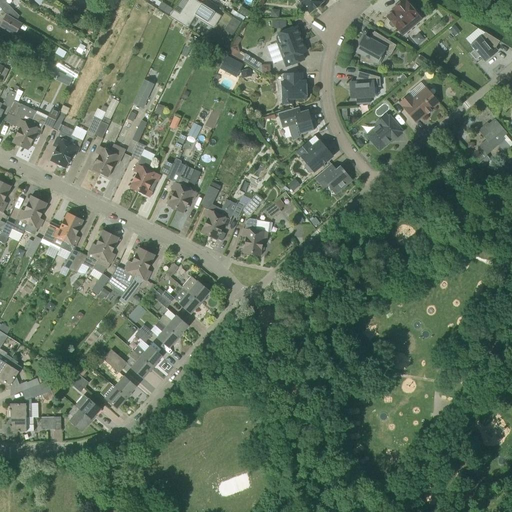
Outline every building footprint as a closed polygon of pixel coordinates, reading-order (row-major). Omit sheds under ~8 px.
[(0,0),(0,7),(7,15),(13,10),(6,2),(7,0),(0,0)] [(188,28),(190,25),(189,24),(195,14),(208,23),(215,12),(195,0),(188,0),(180,14),(174,10),(170,17),(188,28)] [(310,13),(314,9),(315,10),(319,7),(318,6),(323,2),(321,0),(297,0),(299,2),(300,2),(310,13)] [(406,1),(404,0),(402,0),(396,6),(398,8),(387,17),(390,21),(389,24),(392,28),(396,28),(399,32),(399,31),(418,15),(418,16),(419,15),(406,1)] [(250,12),(241,6),(237,12),(246,17),(250,12)] [(22,24),(7,16),(7,15),(4,21),(10,25),(7,30),(15,35),(22,24)] [(229,22),(238,28),(241,22),(233,17),(229,22)] [(287,67),(304,60),(302,54),(306,52),(296,27),(278,34),(277,36),(276,38),(276,39),(287,67)] [(368,41),(363,38),(359,46),(361,47),(358,53),(362,55),(360,62),(371,64),(378,54),(380,55),(383,51),(390,55),(396,46),(374,32),(368,41)] [(495,48),(499,42),(500,42),(485,33),(471,45),(485,62),(498,51),(495,48)] [(242,59),(245,54),(238,50),(244,38),(238,35),(229,52),(242,59)] [(237,78),(245,64),(227,54),(219,69),(237,78)] [(9,70),(3,67),(0,73),(0,80),(3,82),(9,70)] [(69,85),(73,77),(60,70),(56,78),(69,85)] [(356,82),(350,83),(351,99),(357,98),(357,104),(370,104),(370,97),(374,97),(374,88),(380,87),(380,78),(358,72),(356,82)] [(302,73),(285,74),(285,82),(282,82),(283,104),(293,104),(293,100),(307,99),(306,81),(302,81),(302,73)] [(133,104),(143,109),(144,105),(145,105),(146,102),(154,84),(145,80),(133,104)] [(3,105),(11,108),(14,101),(16,96),(20,87),(17,86),(13,92),(10,91),(3,105)] [(410,95),(400,103),(416,122),(427,113),(428,114),(432,111),(430,110),(439,103),(426,88),(413,99),(410,95)] [(105,114),(101,121),(95,135),(102,139),(110,121),(110,120),(115,110),(123,114),(127,106),(112,99),(105,114)] [(12,125),(16,127),(19,128),(12,143),(20,147),(31,125),(35,117),(19,109),(21,105),(14,101),(11,108),(8,114),(15,117),(12,125)] [(293,141),(302,137),(301,134),(314,130),(309,111),(301,113),(299,107),(278,113),(283,129),(288,127),(293,141)] [(37,112),(35,117),(31,125),(20,147),(28,151),(35,136),(38,137),(42,130),(41,130),(44,125),(52,129),(60,112),(52,108),(48,117),(37,112)] [(66,115),(60,112),(52,129),(58,131),(66,115)] [(211,115),(205,126),(210,129),(216,118),(211,115)] [(390,116),(388,117),(386,115),(377,123),(378,126),(367,136),(379,151),(391,141),(392,142),(402,134),(401,133),(402,131),(390,116)] [(94,138),(95,135),(101,121),(94,118),(86,134),(94,138)] [(132,140),(138,143),(147,123),(141,120),(133,139),(132,140)] [(506,134),(503,130),(495,121),(487,128),(486,126),(480,131),(486,139),(478,146),(487,156),(505,140),(503,137),(506,134)] [(73,134),(84,138),(87,130),(76,125),(73,134)] [(58,165),(69,143),(71,138),(60,132),(54,145),(57,146),(50,161),(58,165)] [(181,135),(176,146),(181,149),(186,137),(181,135)] [(72,136),(71,138),(69,143),(58,165),(66,169),(73,154),(76,155),(80,148),(79,148),(82,141),(72,136)] [(320,141),(312,148),(308,142),(297,151),(314,172),(333,157),(320,141)] [(137,192),(148,170),(152,161),(141,156),(146,146),(138,143),(131,157),(139,161),(134,172),(137,173),(129,188),(137,192)] [(114,145),(111,152),(100,174),(108,178),(115,163),(118,164),(125,150),(114,145)] [(92,170),(100,174),(111,152),(100,146),(96,154),(99,155),(92,170)] [(175,210),(186,188),(188,182),(194,170),(186,166),(185,166),(180,164),(181,161),(179,160),(183,152),(180,151),(174,164),(168,176),(167,178),(175,182),(171,190),(175,191),(167,206),(175,210)] [(476,158),(479,161),(483,167),(489,162),(485,156),(483,153),(476,158)] [(161,173),(168,176),(174,164),(167,161),(161,173)] [(341,167),(336,171),(331,165),(315,178),(321,184),(325,181),(336,194),(352,180),(344,170),(341,167)] [(160,175),(148,170),(137,192),(150,198),(160,175)] [(194,170),(188,182),(195,185),(201,173),(194,170)] [(3,182),(0,188),(0,211),(2,212),(6,203),(3,201),(11,186),(3,182)] [(200,206),(208,210),(205,217),(208,218),(201,233),(209,237),(219,215),(223,208),(222,209),(212,205),(219,191),(210,186),(200,206)] [(197,193),(186,188),(175,210),(183,214),(190,199),(193,200),(197,193)] [(250,216),(263,200),(256,195),(243,211),(250,216)] [(25,230),(27,224),(39,200),(31,196),(24,211),(20,210),(16,219),(14,224),(7,221),(0,235),(0,241),(4,244),(12,229),(23,234),(25,230)] [(47,203),(39,200),(27,224),(25,230),(34,235),(37,229),(38,229),(43,220),(39,219),(47,203)] [(223,208),(219,215),(209,237),(217,241),(224,226),(227,227),(230,220),(233,213),(230,211),(234,203),(227,200),(223,208)] [(274,202),(264,211),(271,220),(281,212),(274,202)] [(61,247),(63,241),(75,217),(67,213),(60,227),(51,222),(43,239),(60,248),(61,247)] [(63,267),(70,270),(80,253),(73,249),(79,237),(76,236),(83,221),(75,217),(63,241),(61,247),(60,248),(71,253),(63,267)] [(243,253),(252,255),(256,230),(257,220),(250,219),(246,221),(245,229),(244,229),(243,237),(246,237),(243,253)] [(257,220),(256,230),(252,255),(261,256),(263,240),(267,240),(268,232),(271,233),(272,223),(257,220)] [(87,256),(80,253),(70,270),(76,273),(82,264),(93,269),(97,264),(111,234),(103,230),(96,245),(93,244),(87,256)] [(119,238),(111,234),(97,264),(93,269),(103,274),(107,269),(108,269),(115,255),(112,253),(119,238)] [(32,258),(42,240),(36,236),(26,255),(32,258)] [(131,285),(135,276),(147,251),(139,247),(132,263),(129,261),(124,271),(118,267),(114,274),(112,277),(121,283),(124,283),(130,287),(131,285)] [(147,251),(135,276),(131,285),(130,287),(119,300),(125,305),(139,286),(140,283),(144,280),(147,281),(151,272),(148,270),(155,255),(147,251)] [(171,277),(179,268),(174,263),(166,273),(171,277)] [(103,275),(88,295),(94,299),(109,279),(103,275)] [(182,287),(188,293),(201,303),(210,292),(191,277),(182,287)] [(171,304),(161,296),(155,290),(151,295),(157,300),(167,309),(171,304)] [(165,291),(161,296),(171,304),(175,299),(165,291)] [(201,303),(188,293),(179,303),(191,314),(201,303)] [(129,316),(137,322),(147,309),(139,303),(129,316)] [(159,320),(167,327),(179,337),(188,327),(176,316),(172,321),(164,315),(159,320)] [(179,337),(167,327),(159,320),(155,326),(162,332),(157,337),(170,348),(179,337)] [(144,325),(139,330),(149,338),(153,333),(144,325)] [(145,343),(149,338),(139,330),(135,334),(145,343)] [(504,362),(503,343),(481,344),(482,364),(504,362)] [(134,351),(141,357),(153,368),(162,357),(150,346),(145,352),(138,346),(134,351)] [(111,350),(107,355),(123,368),(127,363),(111,350)] [(153,368),(141,357),(134,351),(129,356),(136,362),(131,368),(144,378),(153,368)] [(0,375),(7,364),(11,358),(6,354),(2,361),(0,359),(0,375)] [(119,373),(123,368),(107,355),(103,359),(119,373)] [(19,372),(7,364),(0,375),(0,378),(11,385),(19,372)] [(79,375),(75,380),(84,388),(89,383),(79,375)] [(124,377),(115,387),(127,398),(136,387),(124,377)] [(19,385),(22,391),(28,389),(39,384),(37,378),(27,382),(19,385)] [(80,393),(84,388),(75,380),(71,384),(80,393)] [(39,384),(28,389),(22,391),(25,398),(30,396),(30,395),(42,390),(39,384)] [(118,409),(127,398),(115,387),(105,398),(118,409)] [(89,399),(79,410),(92,420),(101,410),(89,399)] [(32,404),(10,404),(10,418),(26,418),(32,418),(32,404)] [(92,420),(79,410),(70,421),(82,431),(92,420)] [(55,430),(54,417),(41,418),(41,430),(55,430)] [(27,425),(26,418),(10,418),(11,432),(34,431),(34,425),(27,425)]
